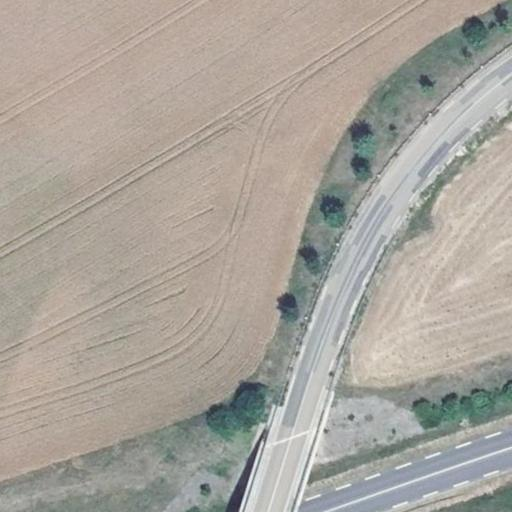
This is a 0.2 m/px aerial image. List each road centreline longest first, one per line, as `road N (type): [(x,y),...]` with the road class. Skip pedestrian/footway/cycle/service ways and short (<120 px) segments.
road 1 (unknown): [(50,511),(87,375),(125,307),(176,249),(240,201),(385,125),(456,116)]
road 2 (tertiary): [(511,73),(456,116),(373,223),(323,334),(263,511)]
road 3 (primary): [(511,451),(301,511)]
